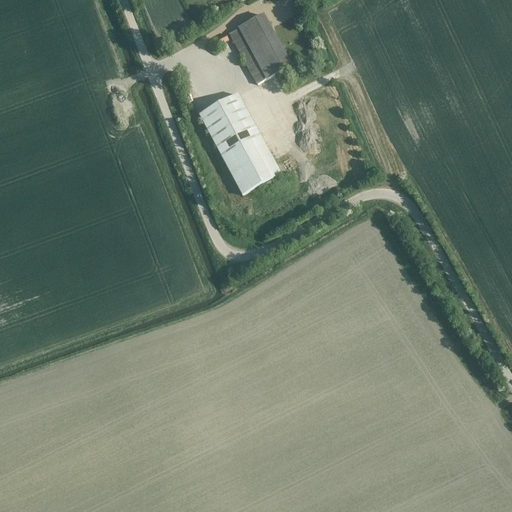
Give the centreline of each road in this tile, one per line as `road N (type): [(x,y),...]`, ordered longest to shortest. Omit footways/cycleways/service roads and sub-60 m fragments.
road 1 (unclassified): [(511,381),(418,217),(397,196),(358,198),(261,252),(232,255),(222,247),(125,0)]
road 2 (track): [(388,192),(389,174),(344,72)]
